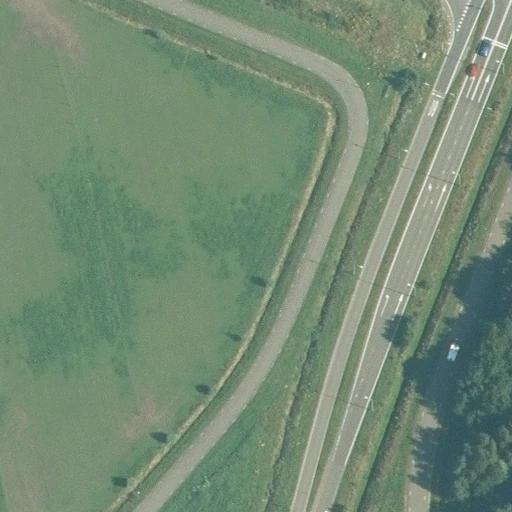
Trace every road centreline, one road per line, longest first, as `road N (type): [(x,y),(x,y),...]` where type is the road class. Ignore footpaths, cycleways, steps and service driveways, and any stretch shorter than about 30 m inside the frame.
road 1 (unclassified): [(147,0),(334,82),(354,126),(351,150),(263,357),(242,394),(140,511)]
road 2 (secondary): [(475,0),(344,342),(309,511)]
road 3 (secondary): [(318,511),(511,10)]
road 4 (unclassified): [(409,511),(424,413),(511,190)]
